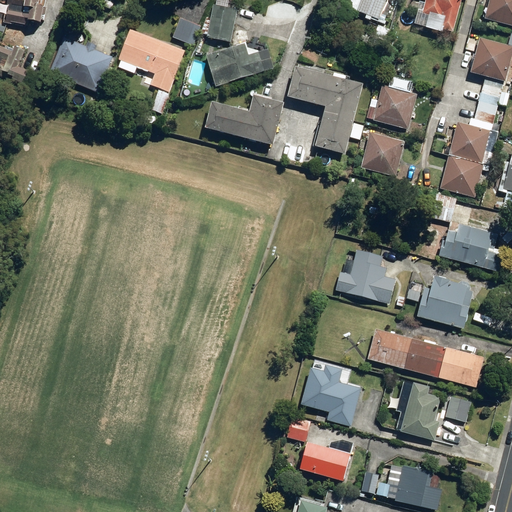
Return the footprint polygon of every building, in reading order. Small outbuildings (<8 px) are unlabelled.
[(40,27),(45,0),(26,0),(25,0),(10,0),(7,19),(28,23),(28,25),(40,27)] [(379,22),(386,3),(377,0),(363,0),(358,14),(366,17),(364,20),(371,22),(372,19),(379,22)] [(418,0),(426,2),(422,17),(425,17),(424,21),(428,22),(426,31),(443,35),(443,32),(453,35),(461,0),(418,0)] [(511,0),(489,0),(484,21),(511,28),(511,0)] [(103,8),(111,11),(113,5),(105,2),(103,8)] [(207,19),(201,36),(202,36),(208,37),(208,40),(231,45),(237,13),(214,8),(212,20),(207,19)] [(172,40),(193,48),(200,28),(180,20),(172,40)] [(151,87),(169,94),(185,53),(130,32),(119,63),(121,63),(119,69),(135,75),(137,70),(155,76),(151,87)] [(49,75),(97,95),(112,60),(94,52),(96,49),(87,45),(85,49),(64,40),(49,75)] [(478,102),(497,107),(504,84),(505,85),(511,59),(511,49),(481,41),(472,75),(485,79),(478,102)] [(247,51),(246,48),(206,60),(216,89),(274,72),(268,53),(259,55),(258,54),(247,51)] [(8,65),(0,61),(0,79),(22,88),(27,76),(17,71),(24,54),(14,50),(8,65)] [(315,150),(345,158),(351,139),(359,141),(362,128),(354,126),(363,91),(295,72),(287,102),(325,112),(315,150)] [(421,93),(432,97),(434,91),(423,87),(421,93)] [(374,123),(408,132),(417,97),(383,88),(374,123)] [(151,112),(161,116),(169,96),(158,93),(151,112)] [(205,132),(273,150),(284,108),(254,101),(250,117),(212,107),(205,132)] [(493,126),(497,107),(478,102),(474,121),(470,120),(468,128),(458,125),(449,158),(483,167),(492,135),(495,135),(498,127),(493,126)] [(361,170),(396,179),(405,145),(369,136),(361,170)] [(449,158),(440,191),(475,200),(483,167),(449,158)] [(502,210),(511,212),(511,164),(511,167),(506,166),(498,193),(506,196),(502,210)] [(431,219),(451,225),(457,202),(436,197),(431,219)] [(439,259),(498,275),(503,255),(494,252),(498,238),(459,228),(457,235),(449,233),(445,244),(443,244),(439,259)] [(334,292),(387,306),(394,282),(382,278),(384,270),(378,269),(381,259),(355,252),(349,277),(338,274),(334,292)] [(434,280),(431,291),(425,290),(417,319),(464,331),(474,294),(470,293),(470,290),(468,285),(462,284),(458,286),(446,283),(446,281),(438,279),(437,281),(434,280)] [(366,360),(403,369),(411,339),(374,329),(366,360)] [(423,342),(411,339),(403,369),(438,378),(446,348),(434,345),(435,343),(423,340),(423,342)] [(483,358),(446,348),(438,378),(475,388),(483,358)] [(394,438),(396,432),(433,441),(438,423),(433,421),(439,398),(426,395),(428,388),(412,383),(411,386),(402,383),(394,411),(399,412),(396,426),(375,421),(372,434),(393,440),(394,438)] [(445,418),(465,423),(471,403),(450,398),(445,418)] [(337,419),(346,421),(348,415),(339,413),(337,419)] [(286,439),(305,443),(310,423),(291,418),(286,439)] [(299,471),(342,482),(349,455),(346,454),(347,449),(328,444),(327,449),(306,444),(299,471)] [(394,500),(394,502),(437,511),(441,490),(428,487),(431,473),(401,467),(401,469),(390,466),(387,485),(378,483),(375,495),(386,497),(386,498),(394,500)] [(374,494),(378,476),(365,473),(360,492),(374,494)] [(325,511),(326,509),(301,502),(297,511),(325,511)]
